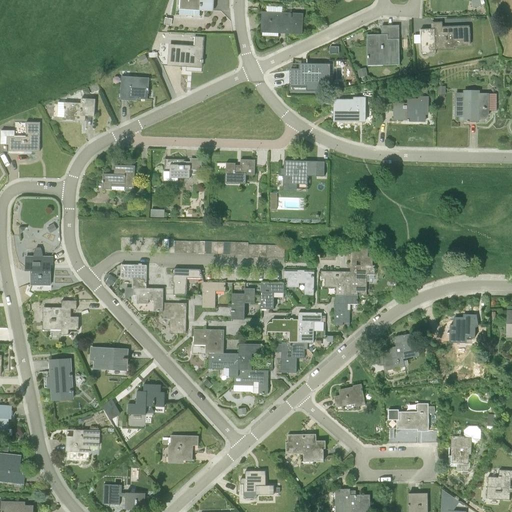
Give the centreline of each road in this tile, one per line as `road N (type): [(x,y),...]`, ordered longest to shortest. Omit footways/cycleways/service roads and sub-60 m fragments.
road 1 (residential): [(241,445),(89,278),(70,248),(68,187)]
road 2 (residential): [(78,511),(45,470),(0,255)]
road 3 (residential): [(298,393),(406,304),(452,287),(511,285)]
road 4 (residential): [(511,157),(359,152),(293,124)]
road 5 (residential): [(125,128),(133,139),(278,145),(293,124)]
road 6 (residential): [(250,68),(381,12)]
road 7 (residential): [(125,128),(250,68)]
